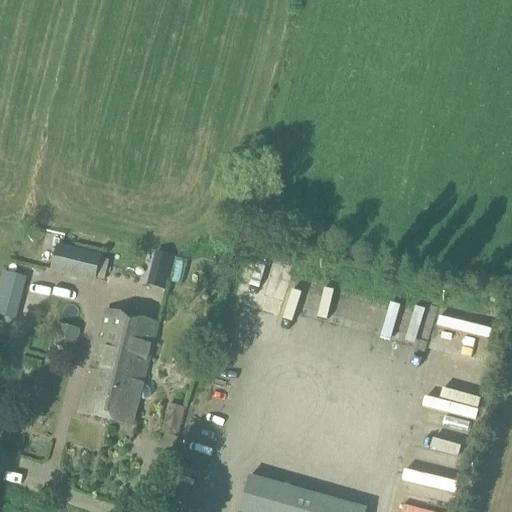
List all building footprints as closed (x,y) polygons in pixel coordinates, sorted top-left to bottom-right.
[(59,249),(53,271),(92,281),(93,279),(98,260),(98,259),(59,249)] [(207,289),(222,293),(228,272),(214,267),(207,289)] [(132,339),(137,321),(106,314),(81,412),(114,421),(122,392),(115,390),(121,365),(123,366),(130,338),(132,339)] [(156,326),(137,321),(132,339),(130,338),(123,366),(121,365),(115,390),(122,392),(114,421),(131,425),(156,326)] [(54,345),(74,350),(79,331),(59,327),(54,345)] [(185,353),(184,363),(197,366),(199,356),(185,353)] [(363,511),(364,510),(248,477),(238,511),(363,511)]
